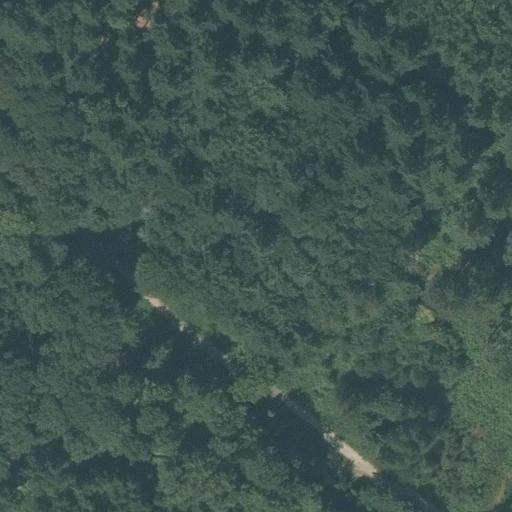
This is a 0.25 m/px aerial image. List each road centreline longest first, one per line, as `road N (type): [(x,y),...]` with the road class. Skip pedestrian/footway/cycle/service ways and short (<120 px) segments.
road 1 (track): [(375,0),(226,95),(171,156),(104,259)]
road 2 (track): [(367,476),(289,478),(110,455),(69,465),(0,504)]
road 3 (track): [(104,259),(367,476)]
road 4 (track): [(0,165),(104,259)]
